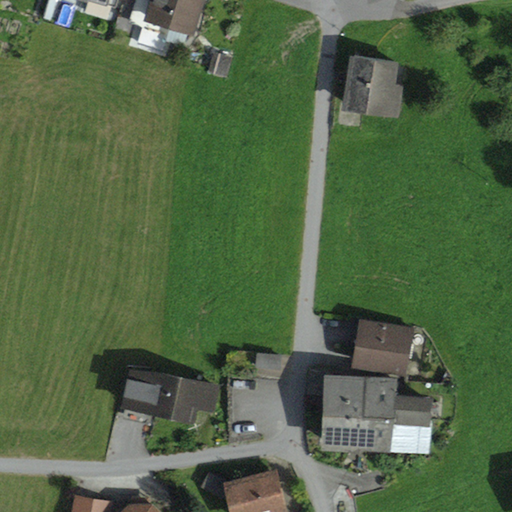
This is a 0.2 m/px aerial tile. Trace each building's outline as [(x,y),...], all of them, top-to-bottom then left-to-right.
[(167,33),(169,24),(171,24),(188,30),(191,30),(199,0),(153,0),(154,1),(151,0),(137,0),(131,22),(167,33)] [(167,38),(184,43),(188,30),(171,24),(167,38)] [(511,31),(495,29),(493,41),(511,44),(511,31)] [(401,89),(391,88),(395,62),(354,56),(347,105),(397,113),(401,89)] [(218,57),(214,72),(224,74),(228,59),(218,57)] [(405,370),(413,329),(364,320),(357,363),(405,370)] [(259,354),(257,366),(280,369),(281,357),(259,354)] [(310,370),(309,391),(329,393),(330,375),(329,373),(310,370)] [(212,403),(212,404),(216,387),(161,374),(133,371),(126,403),(153,410),(191,418),(194,405),(195,400),(212,403)] [(329,393),(325,441),(366,444),(389,446),(392,418),(394,398),(396,380),(375,378),(375,380),(340,376),(330,375),(329,393)] [(412,420),(412,419),(428,420),(429,402),(394,398),(392,418),(412,420)] [(194,405),(211,409),(212,403),(195,400),(194,405)] [(123,418),(150,424),(153,410),(126,403),(123,418)] [(389,446),(425,448),(428,420),(412,419),(412,420),(392,418),(389,446)] [(230,482),(209,472),(202,486),(235,503),(230,482)] [(272,491),(279,489),(276,473),(269,474),(272,491)] [(281,511),(286,511),(281,489),(279,489),(272,491),(269,474),(230,482),(235,503),(237,511),(281,511)] [(132,506),(149,506),(149,497),(132,497),(132,506)] [(77,499),(74,511),(107,511),(109,505),(77,499)]
